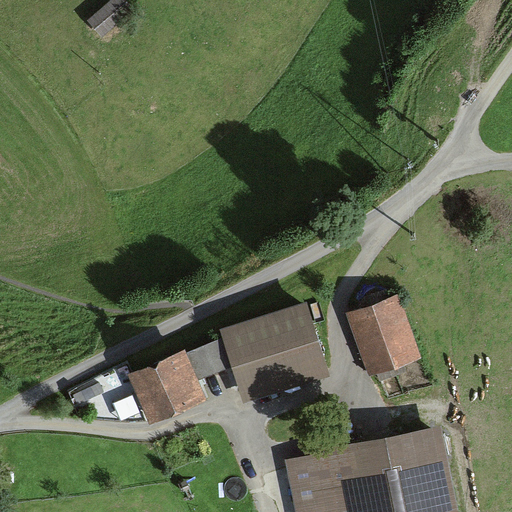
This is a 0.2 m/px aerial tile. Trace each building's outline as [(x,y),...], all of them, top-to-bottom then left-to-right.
[(114,0),(88,24),(104,41),(134,13),(122,0),(114,0)] [(385,293),(341,308),(363,371),(407,356),(385,293)] [(289,304),(203,329),(224,399),(310,374),(289,304)] [(183,356),(135,376),(152,418),(201,398),(183,356)] [(459,511),(442,419),(304,446),(305,451),(285,455),(296,511),(459,511)]
